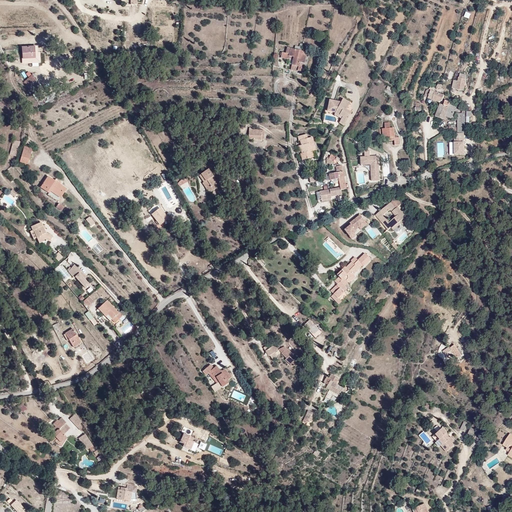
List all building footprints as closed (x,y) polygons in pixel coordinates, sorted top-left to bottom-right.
[(37,56),(37,46),(23,46),(23,60),(37,60),(37,56)] [(284,59),(285,56),(291,57),(292,50),(286,48),(285,54),(282,54),(277,53),(276,58),(284,59)] [(302,67),(305,54),(303,53),(304,51),(292,50),(291,57),(297,58),(296,66),(302,67)] [(296,66),(297,58),(291,57),(289,64),(296,66)] [(46,82),(40,74),(42,72),(40,69),(28,78),(37,89),(46,82)] [(456,91),(459,80),(451,78),(449,90),(456,91)] [(311,102),(315,90),(310,89),(306,100),(311,102)] [(436,104),(437,96),(425,93),(424,101),(436,104)] [(347,106),(352,98),(345,94),(341,97),(330,95),(329,106),(337,110),(342,111),(342,115),(347,118),(353,109),(347,106)] [(415,110),(427,109),(426,102),(414,103),(415,110)] [(451,122),(454,111),(449,110),(451,105),(442,103),(439,104),(438,105),(437,107),(436,107),(432,119),(441,122),(442,120),(451,122)] [(462,127),(461,116),(453,116),(452,133),(460,133),(462,127)] [(262,138),(263,128),(247,126),(247,139),(262,138)] [(392,145),(392,135),(388,136),(387,131),(382,131),(382,136),(379,136),(380,146),(384,146),(385,149),(393,148),(392,145)] [(307,138),(306,134),(297,137),(297,141),(299,141),(300,145),(297,145),(298,151),(302,150),(303,152),(298,153),(298,158),(300,158),(300,161),(313,157),(312,151),(316,150),(312,137),(307,138)] [(463,159),(463,143),(452,143),(452,160),(463,159)] [(26,157),(29,150),(26,149),(18,156),(18,158),(21,162),(26,157)] [(24,166),(26,157),(21,162),(18,158),(16,164),(24,166)] [(376,182),(376,158),(357,158),(357,167),(367,167),(367,182),(376,182)] [(346,189),(341,165),(336,167),(337,173),(329,174),(330,180),(338,179),(340,188),(319,191),(321,201),(331,199),(331,197),(342,195),(341,190),(346,189)] [(214,190),(210,183),(213,182),(209,175),(198,181),(201,187),(199,188),(204,196),(212,191),(214,190)] [(182,190),(190,186),(187,180),(182,179),(178,183),(182,190)] [(65,207),(71,196),(50,183),(43,195),(53,201),(54,200),(65,207)] [(214,195),(212,191),(204,196),(206,199),(214,195)] [(394,204),(388,208),(394,215),(396,213),(399,210),(394,204)] [(169,219),(161,207),(151,214),(159,226),(162,223),(164,226),(167,224),(166,222),(169,219)] [(385,237),(388,235),(391,238),(406,225),(396,213),(394,215),(388,208),(372,222),(385,237)] [(63,218),(66,214),(61,210),(58,214),(63,218)] [(361,228),(356,221),(346,230),(347,231),(340,237),(346,244),(353,238),(351,236),(361,228)] [(38,248),(43,245),(44,244),(49,246),(52,241),(45,237),(40,227),(30,231),(31,235),(32,237),(35,235),(38,242),(36,243),(38,248)] [(35,235),(32,237),(31,235),(29,236),(32,244),(36,242),(36,243),(38,242),(35,235)] [(58,266),(62,263),(58,258),(54,261),(58,266)] [(342,289),(350,281),(351,282),(360,272),(353,265),(334,283),(336,285),(331,289),(334,292),(328,298),(331,301),(336,306),(345,297),(342,295),(345,292),(342,289)] [(57,272),(65,281),(71,276),(63,267),(57,272)] [(83,280),(82,279),(83,277),(76,270),(73,273),(71,278),(78,282),(77,284),(87,295),(92,290),(87,285),(83,280)] [(77,284),(78,282),(71,278),(69,283),(76,287),(77,284)] [(345,292),(353,284),(351,282),(350,281),(342,289),(345,292)] [(83,306),(86,304),(81,299),(77,302),(82,308),(83,306)] [(338,310),(336,306),(331,301),(326,306),(334,314),(338,310)] [(121,320),(109,308),(99,317),(105,323),(108,320),(114,327),(121,320)] [(315,337),(322,330),(310,318),(303,325),(315,337)] [(115,332),(124,324),(121,320),(114,327),(108,320),(105,323),(115,332)] [(83,346),(73,331),(65,337),(69,344),(74,351),(83,346)] [(276,360),(274,357),(277,354),(272,348),(263,355),(269,364),(276,360)] [(289,360),(282,349),(276,353),(277,354),(282,361),(279,363),(283,370),(289,366),(286,361),(289,360)] [(458,357),(452,351),(448,355),(451,360),(453,362),(458,357)] [(451,360),(446,354),(442,358),(447,364),(451,360)] [(228,385),(221,376),(219,377),(218,376),(217,377),(213,372),(210,375),(206,370),(197,378),(201,383),(204,380),(213,392),(217,390),(220,394),(224,391),(223,389),(228,385)] [(346,393),(336,388),(337,386),(328,381),(325,380),(322,386),(329,390),(327,393),(336,398),(334,402),(340,404),(346,393)] [(306,422),(309,413),(304,412),(300,421),(306,422)] [(72,419),(82,430),(85,428),(82,424),(84,422),(78,413),(72,419)] [(70,433),(65,428),(66,426),(60,421),(55,426),(57,428),(52,434),(59,441),(62,444),(68,438),(67,436),(70,433)] [(467,433),(472,435),(475,429),(470,426),(467,433)] [(452,444),(448,438),(445,440),(443,437),(444,436),(439,430),(431,436),(435,442),(435,443),(438,446),(436,448),(442,455),(451,448),(450,446),(452,444)] [(184,433),(180,442),(183,444),(182,446),(195,451),(198,444),(192,442),(194,438),(184,433)] [(88,451),(94,447),(87,435),(80,439),(88,451)] [(509,460),(511,455),(511,443),(511,444),(511,443),(511,441),(505,437),(497,447),(500,449),(497,452),(503,456),(509,460)] [(487,476),(481,468),(479,469),(478,469),(476,470),(482,479),(487,476)] [(136,493),(137,487),(128,485),(127,488),(121,487),(121,490),(118,489),(117,498),(130,501),(132,492),(136,493)] [(106,503),(106,506),(129,509),(129,502),(107,499),(107,494),(97,493),(96,502),(106,503)]
